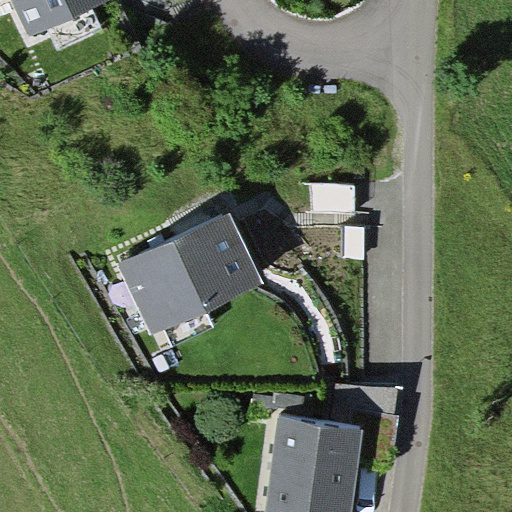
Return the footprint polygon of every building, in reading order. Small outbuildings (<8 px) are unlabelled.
[(106,0),(12,0),(30,36),(106,0)] [(355,213),(356,185),(306,183),(305,211),(355,213)] [(119,264),(152,334),(263,282),(230,212),(119,264)] [(397,414),(398,388),(336,384),(333,406),(397,414)] [(304,411),(305,395),(274,392),(274,395),(254,393),(253,406),(304,411)] [(278,417),(264,511),(352,511),(364,429),(278,417)]
